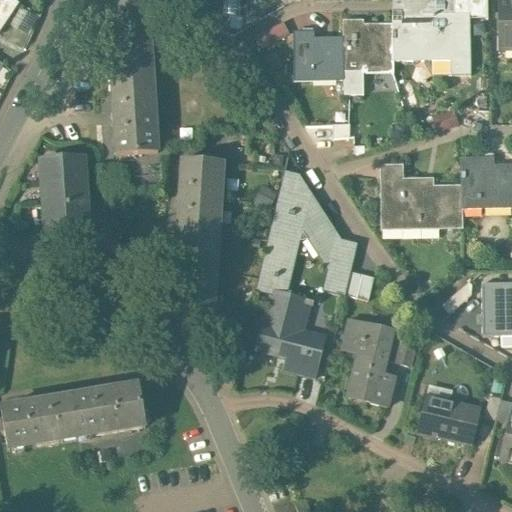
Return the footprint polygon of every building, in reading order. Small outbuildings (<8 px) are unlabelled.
[(0,0),(0,32),(18,5),(10,0),(0,0)] [(452,17),(435,17),(435,1),(408,1),(408,23),(390,24),(390,27),(391,27),(392,64),(393,64),(423,64),(432,79),(469,78),(469,18),(487,18),(487,0),(452,1),(452,17)] [(511,5),(500,6),(500,40),(506,40),(506,53),(511,53),(511,5)] [(118,83),(152,82),(147,7),(113,9),(114,24),(112,24),(114,69),(117,69),(118,83)] [(390,27),(364,28),(363,24),(343,24),(343,41),(343,76),(361,76),(361,77),(363,77),(393,76),(393,64),(392,64),(391,27),(390,27)] [(314,35),(293,36),(295,84),(343,83),(343,76),(343,41),(314,42),(314,35)] [(361,76),(343,76),(343,83),(344,99),(363,98),(363,77),(361,77),(361,76)] [(152,82),(118,83),(119,98),(116,98),(119,143),(121,143),(122,157),(156,155),(152,82)] [(452,114),(433,120),(437,134),(456,128),(452,114)] [(82,160),(40,163),(45,235),(68,234),(68,238),(87,237),(85,206),(88,206),(87,195),(84,195),(84,184),(86,184),(85,173),(83,173),(82,160)] [(511,168),(485,169),(484,160),(459,161),(460,188),(461,188),(461,201),(461,212),(511,210),(511,168)] [(180,237),(217,240),(222,166),(184,164),(183,179),(180,179),(178,224),(181,224),(180,237)] [(424,233),(425,189),(424,182),(402,182),(402,168),(379,168),(380,233),(424,233)] [(340,242),(300,178),(283,175),(271,226),(297,232),(299,225),(305,226),(304,228),(320,259),(339,248),(340,242)] [(425,189),(424,233),(462,232),(461,212),(461,201),(461,188),(460,188),(425,189)] [(297,232),(271,226),(260,273),(286,279),(297,232)] [(217,240),(180,237),(179,252),(176,252),(174,297),(176,298),(175,313),(213,315),(217,240)] [(123,253),(97,239),(88,255),(115,269),(123,253)] [(357,247),(340,242),(339,248),(320,259),(323,264),(334,267),(335,264),(351,268),(357,247)] [(351,268),(335,264),(334,267),(327,297),(343,301),(351,268)] [(286,279),(260,273),(254,295),(271,299),(272,296),(287,299),(292,281),(286,279)] [(348,297),(370,301),(375,279),(353,274),(348,297)] [(468,285),(441,309),(448,318),(470,299),(471,289),(468,285)] [(511,286),(481,287),(481,340),(501,339),(501,350),(511,349),(511,286)] [(287,299),(272,296),(271,299),(265,322),(262,322),(255,350),(288,358),(286,364),(301,368),(299,379),(314,383),(324,342),(300,336),(306,310),(313,311),(314,308),(308,307),(309,305),(287,299)] [(388,334),(346,325),(339,355),(355,359),(345,402),(385,411),(391,381),(378,378),(388,334)] [(243,343),(229,340),(224,362),(237,365),(243,343)] [(395,363),(411,368),(417,349),(400,344),(395,363)] [(71,404),(77,441),(90,439),(91,441),(144,433),(138,393),(71,404)] [(497,402),(486,399),(481,421),(492,423),(497,402)] [(477,413),(423,401),(415,438),(433,442),(433,439),(469,447),(477,413)] [(77,441),(71,404),(1,415),(8,456),(62,447),(62,443),(77,441)] [(511,418),(506,417),(499,449),(511,452),(511,418)]
